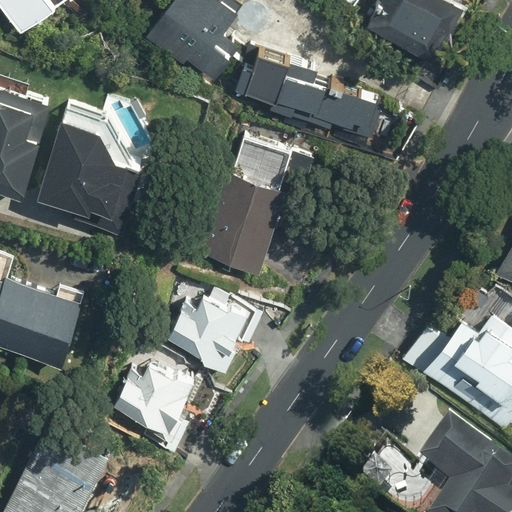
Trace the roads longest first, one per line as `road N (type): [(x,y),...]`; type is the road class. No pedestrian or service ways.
road 1 (residential): [(511,66),(474,137),(328,353),(210,511)]
road 2 (unknown): [(474,137),(273,0)]
